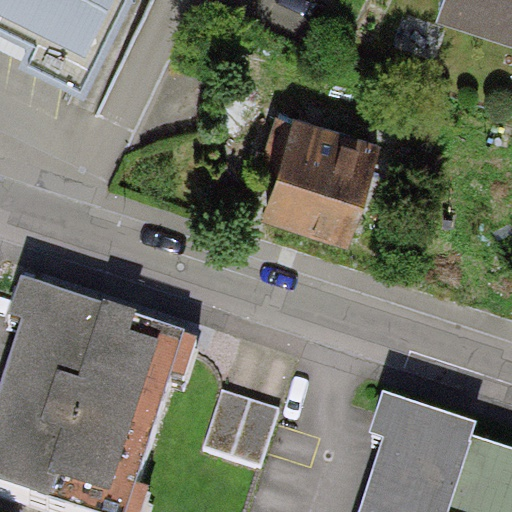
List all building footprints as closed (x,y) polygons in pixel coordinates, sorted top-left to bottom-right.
[(0,0),(0,16),(30,30),(84,55),(110,0),(0,0)] [(511,0),(442,0),(439,12),(511,35),(511,0)] [(30,30),(0,16),(0,35),(22,46),(30,30)] [(379,137),(292,106),(257,203),(344,234),(379,137)] [(0,494),(51,511),(144,511),(149,499),(132,494),(169,387),(181,391),(194,351),(27,293),(14,329),(28,334),(0,414),(0,494)] [(225,392),(206,448),(261,467),(280,411),(225,392)] [(473,438),(380,410),(366,453),(378,456),(360,511),(511,511),(511,466),(469,453),(473,438)]
